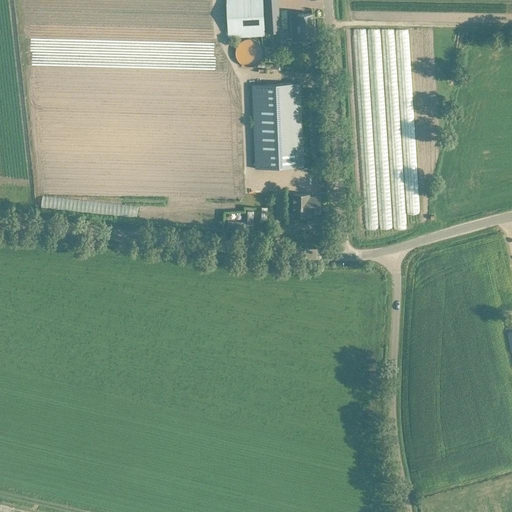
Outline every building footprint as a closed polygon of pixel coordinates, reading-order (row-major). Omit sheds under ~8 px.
[(265,32),(262,0),(226,0),(228,38),(265,36),(265,32)] [(280,10),(267,11),(268,24),(281,23),(280,10)] [(315,39),(313,12),(291,14),(292,23),(299,23),(300,40),(315,39)] [(459,78),(447,78),(448,86),(459,85),(459,78)] [(252,85),(255,152),(256,169),(304,167),(300,83),(252,85)] [(54,190),(55,207),(204,204),(204,193),(251,192),(251,179),(249,180),(249,138),(247,138),(246,124),(245,124),(244,93),(44,98),(45,120),(46,120),(46,134),(47,148),(48,148),(48,162),(50,162),(50,176),(50,190),(54,190)] [(293,216),(303,216),(310,216),(310,213),(321,213),(321,196),(310,196),(310,194),(293,194),(293,216)] [(252,212),(234,214),(235,230),(262,227),(261,209),(251,209),(252,212)]
